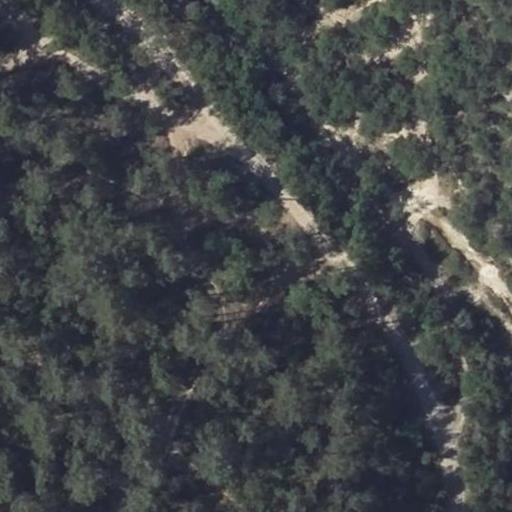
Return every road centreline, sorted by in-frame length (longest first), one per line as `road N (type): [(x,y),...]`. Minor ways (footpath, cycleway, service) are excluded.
road 1 (track): [(454,511),(439,428),(395,335),(343,255),(111,0)]
road 2 (track): [(401,0),(432,172),(408,246),(462,375),(463,414),(441,441)]
